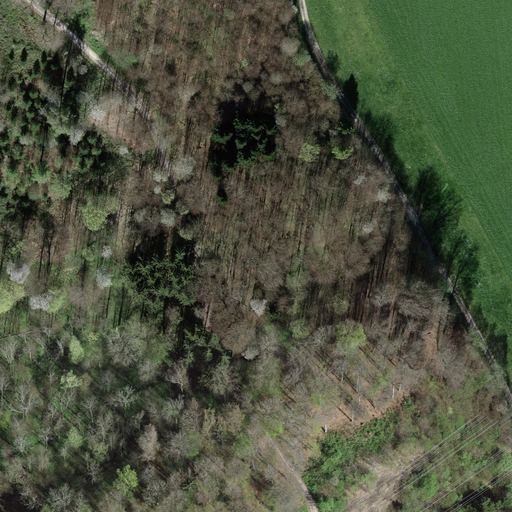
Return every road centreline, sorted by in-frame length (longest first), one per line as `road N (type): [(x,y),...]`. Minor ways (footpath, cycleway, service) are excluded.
road 1 (track): [(31,0),(123,82),(154,129),(223,363),(313,511)]
road 2 (track): [(300,0),(317,50),(404,191),(511,405)]
